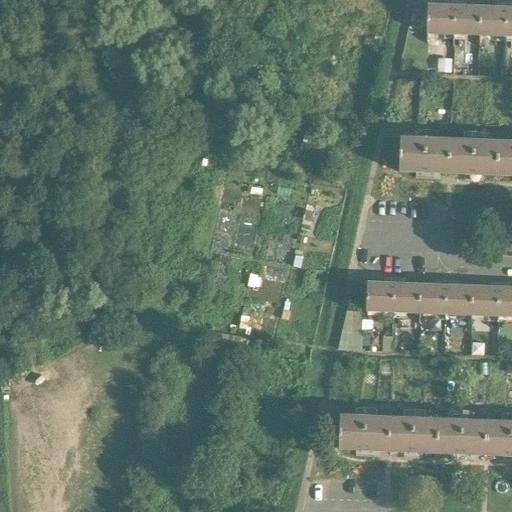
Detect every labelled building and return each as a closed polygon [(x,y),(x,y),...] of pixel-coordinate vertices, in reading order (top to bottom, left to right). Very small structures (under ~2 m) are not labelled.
[(454,37),(455,8),(428,7),(427,36),(454,37)] [(480,38),(481,9),(455,8),(454,37),(480,38)] [(506,39),(507,10),(481,9),(480,38),(506,39)] [(379,52),(381,52),(384,38),(383,37),(377,36),(374,51),(379,52)] [(286,78),(291,58),(280,56),(276,76),(286,78)] [(231,131),(234,117),(222,115),(219,129),(231,131)] [(317,139),(306,136),(304,145),(314,148),(317,139)] [(452,176),(453,142),(401,140),(400,174),(452,176)] [(501,144),(453,142),(452,176),(500,178),(501,144)] [(511,144),(501,144),(500,178),(511,178),(511,144)] [(394,314),(395,285),(368,284),(367,313),(394,314)] [(420,315),(421,286),(395,285),(394,314),(420,315)] [(446,316),(447,287),(421,286),(420,315),(446,316)] [(472,317),(473,289),(447,287),(446,316),(472,317)] [(498,318),(499,290),(473,289),(472,317),(498,318)] [(511,318),(511,290),(499,290),(498,318),(511,318)] [(226,336),(223,350),(244,354),(247,341),(226,336)] [(0,381),(12,380),(10,365),(0,366),(0,381)] [(389,453),(390,419),(341,418),(340,452),(389,453)] [(438,455),(439,421),(390,419),(389,453),(438,455)] [(485,457),(487,423),(439,421),(438,455),(485,457)] [(511,457),(511,423),(487,423),(485,457),(511,457)]
